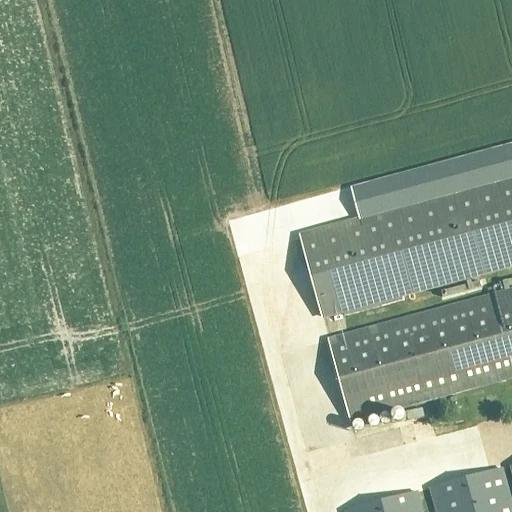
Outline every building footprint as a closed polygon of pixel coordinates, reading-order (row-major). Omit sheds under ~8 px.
[(360,221),(511,179),(511,144),(350,188),(360,221)] [(511,179),(360,221),(300,237),(322,318),(511,266),(511,179)] [(511,292),(329,342),(350,423),(511,378),(511,292)] [(422,442),(423,449),(434,448),(431,422),(409,425),(411,443),(422,442)] [(511,511),(511,508),(502,471),(430,491),(435,511),(511,511)] [(420,511),(415,495),(351,511),(420,511)]
